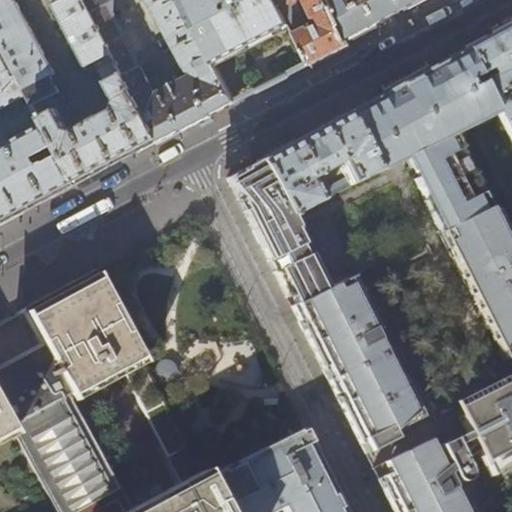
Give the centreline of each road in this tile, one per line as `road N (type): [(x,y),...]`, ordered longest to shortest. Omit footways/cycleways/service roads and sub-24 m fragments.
road 1 (residential): [(367,511),(193,160)]
road 2 (residential): [(193,160),(496,0)]
road 3 (residential): [(0,263),(193,160)]
